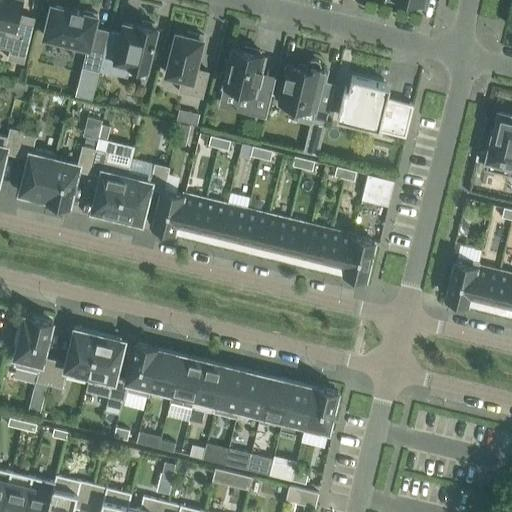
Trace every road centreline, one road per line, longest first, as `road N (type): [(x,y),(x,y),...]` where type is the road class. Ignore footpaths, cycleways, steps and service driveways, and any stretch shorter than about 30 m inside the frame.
road 1 (residential): [(403,318),(0,219)]
road 2 (residential): [(0,275),(390,372)]
road 3 (residential): [(403,318),(463,72),(457,53)]
road 4 (residential): [(236,0),(457,53)]
road 5 (residential): [(356,511),(390,372)]
road 6 (residential): [(390,372),(511,402)]
